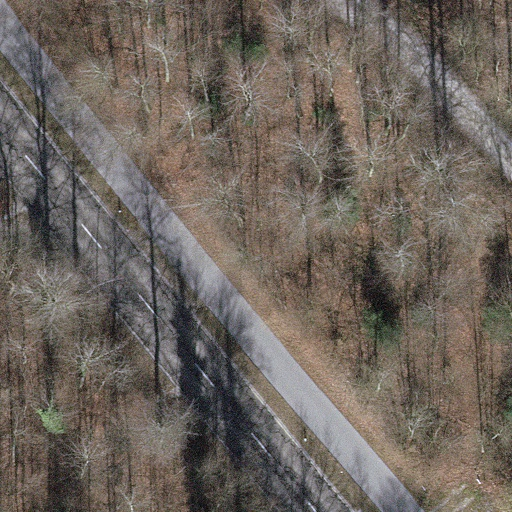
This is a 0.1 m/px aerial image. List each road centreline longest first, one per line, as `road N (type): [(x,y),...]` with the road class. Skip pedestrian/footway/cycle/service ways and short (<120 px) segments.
road 1 (tertiary): [(319,511),(0,122)]
road 2 (track): [(339,0),(416,61),(511,159)]
